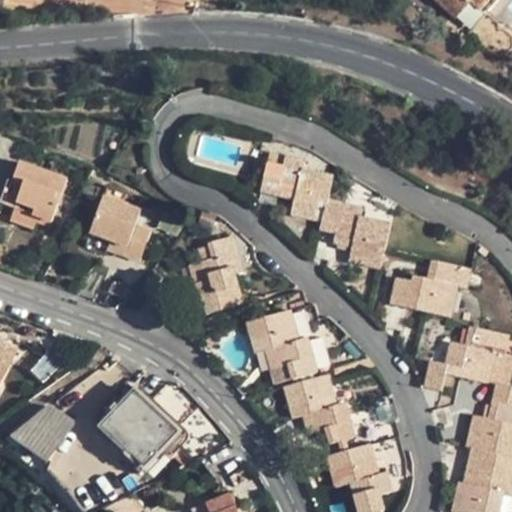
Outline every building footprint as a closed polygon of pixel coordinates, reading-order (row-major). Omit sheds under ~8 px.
[(22,0),(23,11),(40,10),(50,10),(48,0),(22,0)] [(437,0),(471,30),(498,0),(437,0)] [(321,221),(328,201),(333,177),(303,169),(304,161),(271,152),(261,191),(295,200),(292,214),(321,221)] [(41,218),(40,223),(51,227),(67,178),(21,163),(15,182),(9,180),(1,204),(16,209),(41,218)] [(108,201),(95,235),(130,249),(143,215),(108,201)] [(360,209),(328,201),(321,221),(320,230),(335,234),(334,243),(352,248),(349,261),(380,269),(390,224),(359,216),(360,209)] [(37,230),(40,223),(41,218),(16,209),(11,222),(37,230)] [(162,231),(178,240),(192,223),(172,213),(162,231)] [(127,260),(130,249),(95,235),(91,246),(127,260)] [(206,281),(192,285),(191,287),(199,316),(243,303),(237,274),(243,273),(234,239),(211,245),(209,248),(198,251),(201,265),(206,281)] [(456,287),(466,290),(470,271),(434,263),(429,280),(414,277),(412,282),(397,278),(390,304),(450,319),(456,287)] [(188,269),(192,285),(206,281),(201,265),(188,269)] [(104,291),(109,293),(114,283),(109,280),(104,291)] [(128,289),(114,283),(109,293),(123,298),(128,289)] [(280,298),(284,313),(291,311),(308,307),(304,292),(280,298)] [(317,306),(308,307),(291,311),(295,325),(320,319),(317,306)] [(291,311),(284,313),(248,324),(257,354),(265,353),(272,351),(277,368),(288,366),(292,380),(317,373),(308,339),(299,339),(295,325),(291,311)] [(488,383),(495,353),(503,355),(507,336),(471,328),(466,346),(452,343),(447,364),(431,362),(425,387),(442,391),(447,375),(488,383)] [(0,342),(0,379),(16,351),(0,342)] [(270,370),(277,368),(272,351),(265,353),(270,370)] [(293,419),(302,417),(310,415),(315,434),(327,431),(331,444),(338,442),(347,439),(354,437),(345,403),(337,405),(329,376),(285,388),(293,419)] [(472,448),(511,457),(511,453),(511,388),(498,386),(489,420),(476,417),(469,447),(472,448)] [(175,430),(170,425),(137,393),(106,425),(144,462),(175,430)] [(45,397),(18,441),(51,462),(79,419),(45,397)] [(308,436),(315,434),(310,415),(302,417),(308,436)] [(375,444),(400,437),(396,423),(371,430),(375,444)] [(405,455),(400,437),(375,444),(380,462),(405,455)] [(350,451),(347,439),(338,442),(341,454),(350,451)] [(350,451),(341,454),(328,457),(337,488),(352,484),(359,511),(380,511),(385,511),(382,496),(394,493),(388,473),(380,476),(372,446),(350,451)] [(511,492),(511,456),(511,457),(472,448),(468,464),(479,468),(475,486),(464,483),(460,483),(453,511),(498,511),(503,493),(511,494),(511,492)] [(468,464),(464,483),(475,486),(479,468),(468,464)] [(238,511),(232,494),(207,504),(210,511),(238,511)]
